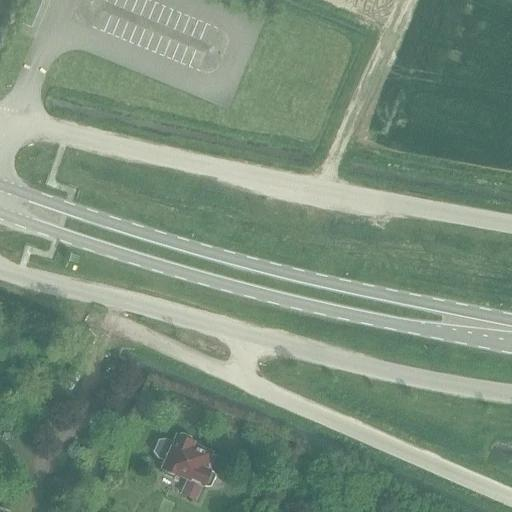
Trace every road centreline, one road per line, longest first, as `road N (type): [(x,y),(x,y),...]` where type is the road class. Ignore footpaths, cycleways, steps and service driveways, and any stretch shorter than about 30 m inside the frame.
road 1 (secondary): [(0,202),(111,254),(511,346)]
road 2 (secondary): [(511,322),(269,270),(0,198)]
road 3 (unclassified): [(0,119),(511,227)]
road 4 (unclassified): [(511,499),(234,379)]
road 5 (unclassified): [(511,392),(251,342)]
road 6 (unclassified): [(251,342),(0,267)]
road 7 (track): [(404,0),(320,189)]
road 8 (unclassified): [(234,379),(91,317)]
